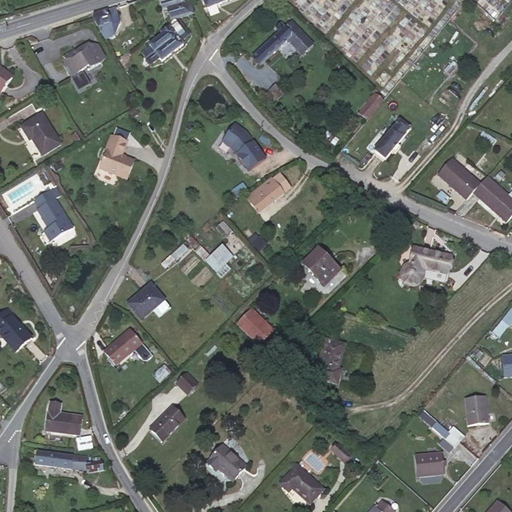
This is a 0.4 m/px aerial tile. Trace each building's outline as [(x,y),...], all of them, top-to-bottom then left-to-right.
[(177,18),(193,14),(192,9),(189,7),(187,6),(181,0),(160,0),(163,10),(168,9),(171,20),(170,27),(162,33),(163,35),(149,45),(150,46),(155,52),(146,58),(146,59),(150,65),(159,58),(162,62),(183,45),(181,42),(190,35),(177,18)] [(202,0),(207,9),(229,0),(202,0)] [(93,18),(103,36),(114,33),(112,25),(119,22),(115,8),(93,14),(93,17),(93,18)] [(114,33),(103,36),(106,40),(116,35),(119,22),(112,25),(114,33)] [(313,46),(290,22),(284,28),(281,24),(275,29),(279,33),(252,59),(260,67),(287,41),(297,52),(300,50),(304,54),(313,46)] [(91,46),(100,64),(106,58),(98,45),(89,44),(91,46)] [(90,70),(100,64),(91,46),(75,55),(74,51),(63,57),(67,64),(63,66),(71,79),(89,68),(90,70)] [(155,52),(150,46),(142,53),(146,58),(155,52)] [(13,78),(0,68),(0,93),(1,94),(13,78)] [(277,101),(283,95),(274,87),(268,93),(277,101)] [(358,115),(366,122),(383,101),(375,95),(358,115)] [(29,136),(32,140),(42,157),(61,146),(42,114),(21,128),(27,138),(29,136)] [(399,121),(374,152),(385,161),(392,152),(397,146),(410,130),(399,121)] [(245,133),(234,125),(222,141),(231,147),(248,172),(264,160),(252,143),(249,145),(246,141),(249,138),(245,133)] [(113,137),(111,136),(104,150),(106,151),(113,137)] [(126,143),(113,137),(106,151),(104,150),(103,149),(99,158),(102,160),(98,169),(124,181),(133,163),(120,157),(126,143)] [(400,148),(397,146),(392,152),(395,154),(400,148)] [(437,176),(466,202),(473,194),(480,186),(451,160),(437,176)] [(511,200),(508,197),(487,178),(480,186),(473,194),(506,224),(511,217),(511,200)] [(283,194),(272,180),(260,189),(246,198),(258,213),(283,194)] [(52,190),(57,199),(61,196),(56,188),(52,190)] [(57,199),(52,190),(35,201),(40,209),(55,200),(57,199)] [(51,232),(46,235),(51,242),(73,229),(55,200),(40,209),(38,210),(49,229),(51,232)] [(259,237),(252,244),(259,251),(266,244),(259,237)] [(189,251),(183,245),(171,256),(177,262),(189,251)] [(205,262),(211,257),(200,246),(195,251),(205,262)] [(222,246),(211,257),(205,262),(216,273),(225,265),(233,257),(222,246)] [(416,267),(420,251),(412,249),(408,265),(416,267)] [(339,272),(318,251),(304,265),(325,286),(339,272)] [(449,257),(420,251),(416,267),(445,273),(449,257)] [(230,269),(225,265),(216,273),(221,278),(230,269)] [(171,308),(151,285),(128,305),(141,321),(153,311),(159,318),(171,308)] [(0,327),(13,316),(14,315),(8,308),(0,315),(0,327)] [(511,310),(511,309),(501,321),(508,327),(511,323),(511,310)] [(273,331),(252,311),(238,325),(259,346),(273,331)] [(32,339),(13,316),(0,327),(0,335),(16,353),(32,339)] [(142,345),(130,331),(104,353),(116,367),(142,345)] [(337,373),(338,369),(345,345),(325,339),(315,379),(337,385),(340,374),(337,373)] [(511,356),(502,357),(504,378),(511,377),(511,356)] [(162,364),(153,372),(160,380),(169,372),(162,364)] [(197,386),(186,375),(176,385),(187,395),(197,386)] [(486,397),(464,400),(467,427),(489,425),(486,397)] [(81,428),(82,418),(59,415),(61,405),(50,403),(46,432),(80,436),(81,428)] [(184,420),(172,408),(150,430),(162,442),(184,420)] [(437,423),(423,412),(418,417),(432,428),(437,423)] [(437,423),(432,428),(432,429),(446,440),(452,446),(454,448),(459,442),(448,433),(437,423)] [(448,433),(459,442),(464,437),(453,427),(448,433)] [(89,436),(75,437),(76,449),(90,448),(89,436)] [(452,446),(446,440),(441,446),(447,452),(452,446)] [(351,458),(342,449),(338,445),(332,451),(345,464),(351,458)] [(245,468),(222,447),(206,464),(215,472),(218,468),(233,482),(245,468)] [(344,447),(342,449),(351,458),(353,456),(344,447)] [(72,470),(74,456),(37,452),(35,465),(72,470)] [(442,454),(415,457),(417,478),(444,475),(442,454)] [(86,458),(74,456),(72,470),(87,472),(87,464),(86,458)] [(101,462),(87,464),(87,472),(87,474),(103,472),(101,462)] [(323,490),(297,467),(280,485),(289,493),(292,489),(310,505),(323,490)] [(509,511),(497,501),(487,511),(509,511)] [(376,509),(379,511),(392,511),(382,502),(376,509)]
